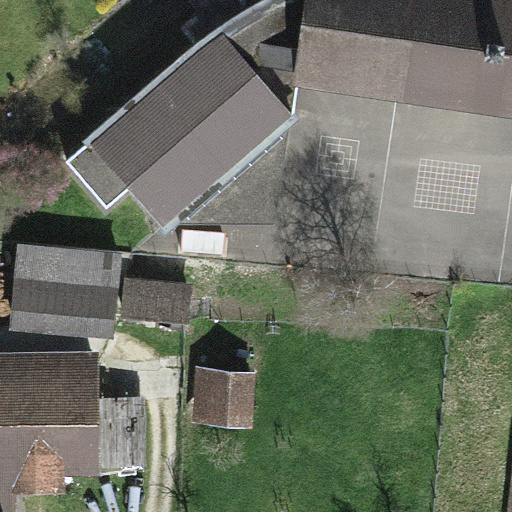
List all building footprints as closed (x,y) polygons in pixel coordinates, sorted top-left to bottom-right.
[(511,0),(305,0),(294,95),(511,122),(511,0)] [(211,27),(77,142),(154,232),(289,113),(211,27)] [(15,263),(14,316),(189,321),(190,290),(114,287),(115,266),(15,263)] [(0,511),(15,511),(103,477),(100,358),(0,360),(0,511)] [(255,379),(197,378),(196,428),(254,429),(255,379)]
